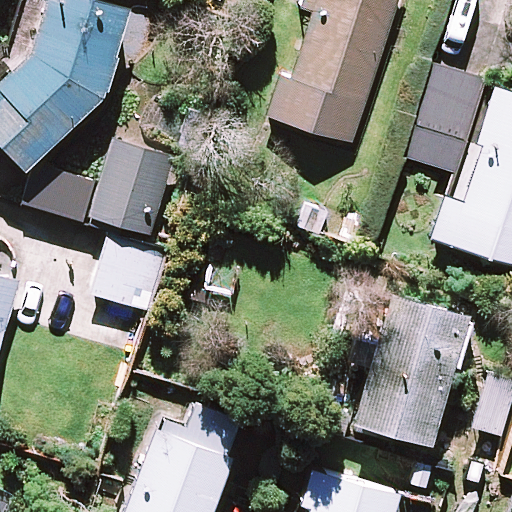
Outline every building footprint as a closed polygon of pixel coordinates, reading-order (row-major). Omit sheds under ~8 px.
[(102,0),(42,0),(28,49),(0,76),(0,143),(23,167),(105,88),(127,7),(102,0)] [(396,0),(306,0),(269,115),(351,142),(396,0)] [(481,81),(434,66),(406,157),(453,172),(481,81)] [(511,92),(491,86),(454,200),(443,196),(430,236),(511,262),(511,92)] [(172,157),(111,139),(88,216),(149,234),(172,157)] [(90,182),(32,165),(20,204),(78,221),(90,182)] [(162,253),(106,237),(89,293),(146,310),(162,253)] [(0,337),(16,285),(0,279),(0,337)] [(469,315),(389,291),(350,420),(430,444),(469,315)] [(511,399),(511,379),(487,373),(472,428),(501,437),(511,399)] [(209,511),(245,422),(160,387),(144,426),(153,430),(119,511),(209,511)] [(392,511),(398,492),(310,468),(300,502),(310,504),(307,511),(392,511)]
